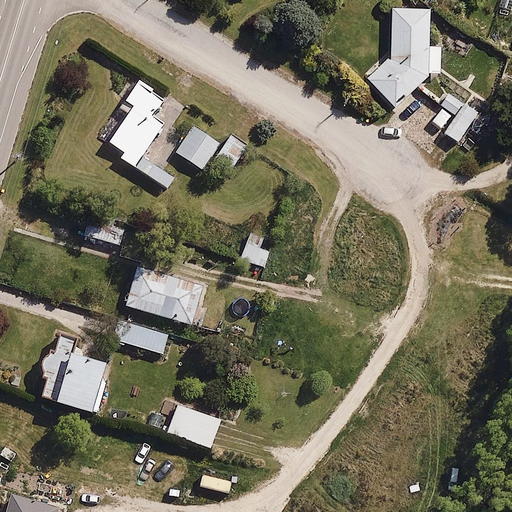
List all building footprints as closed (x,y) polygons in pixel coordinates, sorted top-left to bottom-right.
[(362,78),(392,109),(428,74),(441,74),(439,46),(427,46),(428,7),(391,6),(390,54),(388,52),(362,78)] [(511,21),(495,13),(481,41),(507,54),(511,44),(511,21)] [(120,108),(129,113),(109,143),(122,152),(118,157),(165,188),(172,177),(141,156),(165,120),(156,114),(167,98),(139,80),(120,108)] [(477,106),(450,90),(430,124),(458,140),(477,106)] [(194,126),(177,154),(206,172),(212,163),(224,144),(194,126)] [(250,144),(231,132),(224,144),(212,163),(231,175),(250,144)] [(90,210),(82,234),(121,247),(129,223),(90,210)] [(264,235),(248,229),(238,257),(265,267),(271,252),(259,247),(264,235)] [(138,264),(125,303),(191,324),(204,285),(138,264)] [(124,320),(117,343),(162,357),(169,334),(124,320)] [(74,336),(62,332),(44,394),(89,407),(103,356),(71,347),(74,336)] [(175,398),(164,430),(214,447),(225,414),(175,398)] [(89,422),(85,435),(132,451),(137,438),(89,422)] [(52,511),(55,500),(8,488),(1,511),(52,511)]
